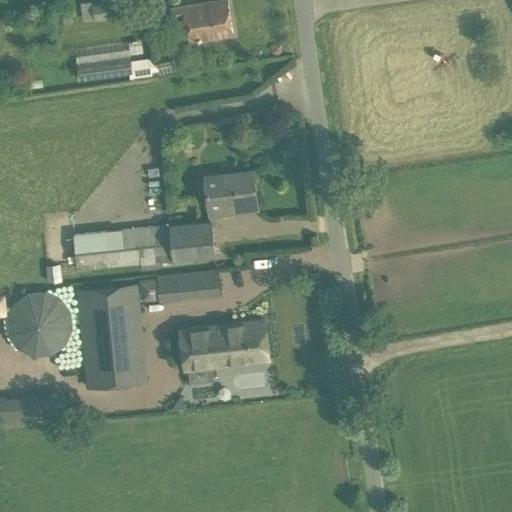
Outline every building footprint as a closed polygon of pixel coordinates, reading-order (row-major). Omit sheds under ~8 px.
[(144,0),(95,0),(91,1),(94,22),(147,13),(144,0)] [(233,37),(227,0),(224,0),(169,9),(170,20),(184,19),(188,46),(191,45),(191,44),(233,37)] [(133,74),(131,62),(130,54),(143,52),(142,43),(129,45),(128,43),(76,50),(81,81),(133,74)] [(131,62),(133,74),(133,79),(176,71),(173,55),(131,62)] [(254,169),(204,175),(208,216),(232,214),(231,206),(255,203),(256,210),(259,210),(254,169)] [(212,220),(72,234),(76,270),(216,256),(212,220)] [(61,280),(60,264),(47,265),(49,281),(61,280)] [(218,269),(158,275),(160,297),(220,291),(218,269)] [(136,284),(79,289),(88,386),(145,381),(136,284)] [(71,328),(70,311),(60,297),(45,289),(28,291),(14,300),(6,316),(7,333),(17,347),(33,355),(50,353),(64,344),(71,328)] [(264,319),(180,329),(185,369),(268,359),(264,319)] [(64,394),(0,400),(0,422),(66,417),(64,394)]
